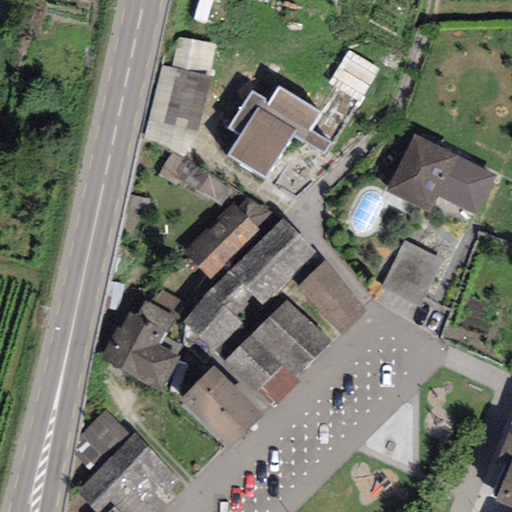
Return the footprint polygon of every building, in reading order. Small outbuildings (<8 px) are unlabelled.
[(216,47),(177,39),(170,68),(162,67),(143,141),(161,146),(171,153),(158,175),(220,209),(231,191),(184,161),(197,135),(216,47)] [(374,77),(347,61),(335,80),(362,96),(374,77)] [(267,105),(250,95),(226,134),(238,142),(225,163),(262,185),(292,136),(323,154),(327,147),(310,136),(321,119),(276,92),(267,105)] [(493,179),(411,138),(383,196),(429,218),(438,199),(474,217),(493,179)] [(258,232),(232,207),(184,256),(210,281),(258,232)] [(313,257),(280,226),(208,296),(183,328),(214,358),(241,329),(233,321),(252,301),(262,311),(313,257)] [(443,263),(404,242),(380,287),(419,308),(443,263)] [(369,313),(325,266),(296,293),(341,340),(369,313)] [(331,346),(286,302),(224,365),(255,395),(281,369),(295,382),(331,346)] [(135,321),(129,318),(121,334),(118,332),(101,362),(163,395),(181,362),(161,350),(176,322),(144,304),(135,321)] [(261,423),(208,373),(177,406),(230,456),(261,423)] [(154,511),(180,485),(102,413),(81,436),(74,457),(94,477),(76,495),(93,511),(154,511)] [(511,511),(511,438),(507,437),(496,466),(510,472),(495,509),(503,511),(511,511)]
